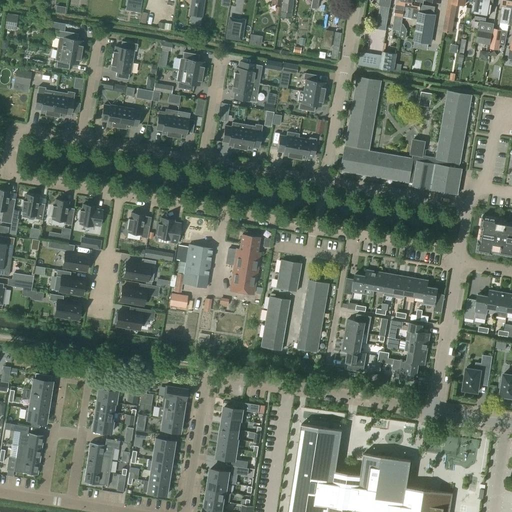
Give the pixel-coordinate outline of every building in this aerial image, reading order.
[(191,0),(189,15),(187,32),(199,34),(203,0),(191,0)] [(282,0),(281,8),(280,12),(291,14),(292,0),(282,0)] [(399,7),(395,6),(393,17),(402,19),(417,21),(419,13),(420,6),(414,5),(414,0),(405,0),(404,8),(399,7)] [(447,0),(442,32),(451,33),(456,4),(464,5),(464,0),(447,0)] [(472,19),(471,26),(479,27),(483,0),(473,0),(474,0),(473,6),(477,7),(475,20),(472,19)] [(483,0),(479,27),(480,21),(485,22),(486,16),(490,17),(493,0),(483,0)] [(511,0),(503,0),(502,6),(501,14),(502,14),(501,24),(508,25),(508,24),(508,25),(511,0)] [(127,2),(125,10),(139,12),(141,4),(127,2)] [(419,13),(417,21),(414,42),(429,44),(431,31),(433,15),(419,13)] [(4,29),(12,30),(14,16),(6,15),(4,29)] [(229,19),(226,38),(240,40),(243,21),(229,19)] [(88,37),(87,24),(79,25),(81,38),(88,37)] [(494,28),(491,49),(499,51),(503,30),(494,28)] [(59,38),(57,49),(81,53),(82,46),(81,46),(82,41),(76,40),(78,34),(57,30),(56,37),(59,38)] [(479,30),(476,43),(490,45),(493,32),(479,30)] [(325,31),(322,48),(329,49),(332,32),(325,31)] [(249,44),(260,46),(261,37),(250,35),(249,44)] [(113,51),(112,58),(132,62),(134,51),(136,51),(137,44),(121,42),(120,48),(114,47),(114,51),(113,51)] [(161,42),(160,49),(168,51),(170,51),(172,43),(161,42)] [(80,61),(81,53),(57,49),(55,61),(57,61),(55,67),(68,70),(69,63),(78,65),(79,60),(80,61)] [(483,51),(481,52),(480,56),(482,59),(487,60),(488,52),(483,51)] [(180,58),(178,70),(202,74),(203,67),(203,66),(203,62),(198,61),(199,55),(183,52),(182,59),(180,58)] [(396,54),(382,52),(380,69),(393,71),(394,70),(395,64),(396,54)] [(130,74),(132,62),(112,58),(110,66),(111,66),(110,70),(116,71),(115,78),(128,80),(129,73),(130,74)] [(274,61),(272,69),(280,71),(281,63),(274,61)] [(254,71),(255,65),(242,63),(241,69),(236,68),(235,72),(234,72),(233,79),(253,83),(255,71),(254,71)] [(281,71),(289,73),(295,74),(297,65),(283,63),(281,71)] [(201,82),(202,74),(178,70),(176,82),(178,82),(177,88),(192,91),(194,85),(199,86),(200,81),(201,82)] [(16,71),(14,83),(21,84),(22,78),(29,79),(30,73),(16,71)] [(299,91),(323,95),(325,88),(324,88),(325,83),(316,82),(317,75),(304,73),(303,80),(305,80),(303,91),(299,91)] [(357,77),(355,91),(379,95),(381,81),(357,77)] [(251,94),(253,83),(233,79),(232,87),(232,91),(237,92),(236,99),(252,101),(253,94),(251,94)] [(99,89),(111,91),(113,84),(100,82),(99,89)] [(162,93),(169,94),(171,94),(172,87),(163,85),(154,83),(153,91),(160,92),(162,93)] [(52,116),(56,92),(45,90),(45,88),(38,87),(35,106),(41,107),(40,113),(44,114),(52,116)] [(125,95),(132,97),(134,89),(126,87),(125,95)] [(322,103),(323,95),(299,91),(297,103),(299,103),(298,109),(314,112),(315,106),(320,107),(321,102),(322,103)] [(355,91),(352,105),(376,109),(379,95),(355,91)] [(447,91),(445,105),(469,109),(471,96),(447,91)] [(67,93),(56,92),(52,116),(59,117),(59,116),(63,117),(64,111),(71,112),(74,93),(67,92),(67,93)] [(429,107),(431,94),(420,92),(418,106),(429,107)] [(219,114),(227,115),(229,104),(221,103),(219,114)] [(274,105),(266,103),(265,103),(264,110),(273,111),(274,105)] [(118,127),(122,107),(110,105),(110,106),(103,105),(101,118),(107,119),(107,125),(111,125),(111,126),(118,127)] [(352,105),(350,119),(374,123),(376,109),(352,105)] [(445,105),(443,118),(467,122),(469,109),(445,105)] [(137,124),(139,111),(133,110),(133,109),(122,107),(118,127),(126,129),(126,128),(130,129),(131,123),(137,124)] [(173,137),(176,117),(165,115),(166,113),(159,112),(156,127),(162,128),(161,134),(165,135),(165,136),(173,137)] [(188,119),(176,117),(173,137),(180,138),(185,138),(186,132),(192,133),(194,121),(188,119)] [(443,118),(440,132),(464,136),(467,122),(443,118)] [(350,119),(347,133),(371,137),(374,123),(350,119)] [(239,148),(243,124),(232,122),(231,127),(224,126),(222,139),(229,140),(228,146),(232,146),(232,147),(239,148)] [(254,126),(243,124),(239,148),(247,150),(247,149),(251,150),(252,144),(258,145),(262,125),(255,124),(254,126)] [(294,158),(298,134),(287,132),(286,136),(279,135),(277,148),(283,149),(283,155),(287,156),(287,157),(294,158)] [(440,132),(438,145),(462,149),(464,136),(440,132)] [(345,147),(359,149),(369,151),(371,137),(347,133),(345,145),(345,147)] [(299,134),(298,134),(294,158),(301,159),(302,158),(306,159),(307,153),(313,154),(316,139),(309,138),(308,139),(298,138),(299,134)] [(412,159),(408,183),(413,184),(412,187),(430,190),(430,188),(438,190),(438,191),(457,194),(462,170),(462,169),(459,169),(460,163),(436,159),(422,156),(425,142),(413,140),(410,155),(413,155),(412,159)] [(438,145),(436,159),(460,163),(462,149),(438,145)] [(345,147),(341,171),(354,174),(359,149),(345,147)] [(359,149),(354,174),(368,176),(372,152),(369,151),(359,149)] [(372,152),(368,176),(381,178),(385,154),(372,152)] [(385,154),(381,178),(394,180),(399,156),(385,154)] [(399,156),(394,180),(408,183),(412,159),(399,156)] [(0,210),(2,211),(0,222),(10,224),(11,218),(13,210),(15,199),(8,198),(9,192),(0,190),(0,210)] [(23,200),(21,212),(22,212),(22,214),(35,216),(34,219),(42,220),(44,204),(38,203),(39,197),(25,195),(24,200),(23,200)] [(53,205),(51,217),(52,217),(51,219),(65,221),(64,224),(71,226),(74,209),(68,208),(69,202),(55,200),(54,205),(53,205)] [(80,210),(78,222),(79,222),(79,224),(93,226),(99,227),(102,214),(95,213),(96,207),(82,205),(81,210),(80,210)] [(129,218),(126,230),(128,230),(127,232),(140,235),(140,237),(147,239),(149,226),(143,225),(144,215),(131,213),(130,219),(129,218)] [(478,240),(476,251),(492,254),(492,253),(511,256),(511,222),(511,223),(510,223),(510,224),(507,223),(507,222),(506,222),(498,220),(498,219),(482,216),(480,227),(482,227),(482,228),(484,229),(483,234),(481,234),(483,235),(482,241),(480,240),(479,241),(478,240)] [(158,224),(156,235),(157,236),(157,238),(170,240),(169,243),(177,244),(179,227),(173,226),(174,220),(160,218),(159,224),(158,224)] [(0,255),(4,256),(6,242),(13,243),(14,237),(1,235),(0,241),(0,240),(0,255)] [(236,249),(229,291),(253,294),(260,253),(257,253),(259,238),(241,235),(239,250),(236,249)] [(74,245),(58,243),(57,249),(73,252),(74,245)] [(205,288),(212,248),(189,245),(183,285),(205,288)] [(172,254),(157,252),(145,249),(145,250),(144,257),(156,260),(170,262),(172,254)] [(88,257),(64,253),(62,267),(86,271),(88,257)] [(1,270),(4,256),(0,255),(0,276),(8,278),(9,271),(1,270)] [(281,260),(279,274),(299,278),(301,264),(281,260)] [(149,267),(126,263),(123,277),(145,281),(147,281),(149,267)] [(366,276),(362,294),(363,294),(364,288),(374,290),(377,272),(367,270),(366,276)] [(377,272),(374,290),(384,292),(387,274),(377,272)] [(177,273),(174,292),(181,293),(184,275),(177,273)] [(279,274),(276,288),(297,292),(299,278),(279,274)] [(352,295),(352,292),(362,294),(366,276),(355,274),(354,280),(346,279),(344,294),(352,295)] [(387,274),(384,292),(394,293),(397,275),(387,274)] [(394,293),(393,298),(404,300),(404,295),(407,277),(397,275),(394,293)] [(84,281),(60,277),(58,291),(82,295),(84,281)] [(407,277),(404,295),(415,297),(418,279),(407,277)] [(31,289),(32,283),(24,281),(9,279),(8,285),(31,289)] [(418,279),(415,297),(424,299),(423,305),(424,305),(427,287),(428,281),(418,279)] [(309,281),(306,298),(326,301),(329,284),(309,281)] [(145,291),(122,287),(119,301),(143,305),(145,291)] [(427,287),(424,305),(434,306),(433,311),(441,312),(444,296),(436,295),(437,289),(438,289),(427,287)] [(488,296),(485,314),(486,314),(487,309),(496,310),(500,292),(489,290),(488,296)] [(500,292),(496,310),(507,312),(510,294),(500,292)] [(171,294),(169,305),(185,308),(187,296),(171,294)] [(467,299),(464,318),(474,320),(475,313),(485,314),(488,296),(478,294),(478,295),(477,300),(467,299)] [(270,297),(267,314),(287,317),(290,301),(270,297)] [(306,298),(303,315),(323,318),(326,301),(306,298)] [(80,305),(56,301),(54,315),(77,319),(80,305)] [(141,315),(117,311),(115,325),(139,329),(141,315)] [(267,314),(264,330),(284,334),(287,317),(267,314)] [(303,315),(300,332),(320,335),(323,318),(303,315)] [(347,320),(345,330),(363,333),(368,334),(370,324),(347,320)] [(428,345),(430,334),(421,333),(423,326),(409,323),(406,341),(428,345)] [(264,330),(261,347),(281,350),(284,334),(264,330)] [(345,330),(343,340),(361,343),(363,333),(345,330)] [(300,332),(297,349),(317,352),(320,335),(300,332)] [(343,340),(342,351),(347,352),(360,353),(361,343),(343,340)] [(426,355),(428,345),(406,341),(404,351),(408,352),(408,351),(426,355)] [(424,365),(426,355),(408,351),(408,352),(406,361),(419,364),(424,365)] [(347,352),(346,362),(346,363),(346,362),(363,365),(364,365),(366,354),(360,353),(347,352)] [(406,361),(401,360),(399,371),(395,370),(393,377),(413,380),(414,374),(417,375),(419,364),(406,361)] [(0,379),(8,381),(10,365),(0,363),(0,379)] [(474,370),(466,368),(463,390),(477,392),(479,380),(488,382),(491,365),(475,363),(474,370)] [(502,380),(500,380),(499,388),(501,388),(500,396),(511,397),(511,375),(503,374),(502,380)] [(145,394),(147,385),(148,385),(149,379),(141,377),(138,393),(141,393),(145,394)] [(32,391),(33,391),(51,394),(53,382),(46,381),(46,380),(41,379),(41,381),(34,379),(32,391)] [(185,401),(186,389),(165,386),(163,397),(184,400),(184,401),(185,401)] [(105,390),(98,389),(96,401),(114,403),(115,404),(117,392),(110,391),(110,390),(105,389),(105,390)] [(49,403),(51,394),(33,391),(32,400),(49,403)] [(183,411),(184,401),(184,400),(163,397),(161,407),(161,408),(183,411)] [(48,413),(49,403),(32,400),(30,410),(48,413)] [(112,413),(114,403),(96,401),(95,410),(112,413)] [(241,422),(243,411),(249,412),(250,406),(237,404),(237,410),(224,408),(222,419),(240,421),(241,422)] [(181,422),(183,411),(161,408),(161,407),(159,407),(157,418),(162,419),(181,422)] [(46,424),(48,413),(30,410),(29,409),(27,421),(21,420),(20,426),(28,427),(33,428),(34,422),(46,424)] [(111,421),(112,413),(95,410),(93,420),(111,423),(111,421)] [(179,433),(181,422),(162,419),(160,430),(179,433)] [(240,421),(222,419),(221,428),(238,431),(240,421)] [(112,422),(111,421),(111,423),(93,420),(92,430),(111,433),(112,422)] [(14,431),(19,432),(17,445),(41,449),(43,436),(27,433),(28,427),(20,426),(15,425),(14,431)] [(301,425),(287,511),(449,511),(453,495),(429,491),(428,493),(423,492),(424,491),(406,488),(411,462),(364,455),(360,475),(341,472),(340,474),(336,473),(342,431),(301,425)] [(237,440),(238,431),(221,428),(219,438),(237,440)] [(235,450),(237,440),(219,438),(218,447),(235,450)] [(90,443),(88,456),(111,460),(113,449),(118,449),(119,441),(105,439),(104,445),(90,443)] [(172,453),(174,441),(155,439),(153,450),(172,453)] [(39,462),(41,449),(17,445),(15,458),(39,462)] [(237,450),(235,450),(218,447),(216,458),(229,460),(228,466),(237,467),(240,468),(241,462),(235,461),(237,450)] [(171,463),(172,453),(153,450),(152,460),(171,463)] [(109,473),(111,460),(88,456),(85,469),(109,473)] [(37,475),(39,462),(15,458),(13,471),(27,473),(27,474),(32,475),(32,474),(37,475)] [(169,474),(171,463),(152,460),(150,471),(169,474)] [(228,483),(230,472),(236,473),(237,467),(228,466),(224,465),(223,471),(211,469),(209,480),(227,483),(228,483)] [(107,487),(109,473),(85,469),(83,483),(88,484),(88,485),(93,485),(93,484),(107,487)] [(167,485),(169,474),(150,471),(148,481),(148,482),(167,485)] [(165,496),(167,485),(148,482),(148,481),(144,480),(142,492),(154,494),(153,495),(158,496),(159,495),(165,496)] [(225,492),(227,483),(209,480),(207,489),(225,492)] [(224,502),(225,492),(207,489),(206,499),(224,502)] [(222,511),(224,502),(206,499),(204,508),(222,511)]
